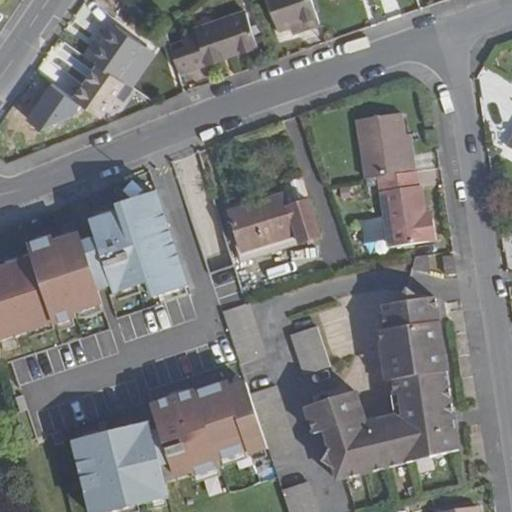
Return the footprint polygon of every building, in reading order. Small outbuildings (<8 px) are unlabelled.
[(300,20),(304,27),(319,23),(312,0),(267,0),(276,27),(300,20)] [(244,50),(233,17),(217,21),(219,27),(197,34),(183,38),(192,67),(244,50)] [(219,27),(217,21),(195,28),(197,34),(219,27)] [(142,47),(116,27),(92,60),(98,65),(119,79),(142,47)] [(183,38),(169,42),(178,71),(192,67),(183,38)] [(74,99),(101,116),(125,83),(119,79),(98,65),(74,99)] [(399,114),(354,121),(364,180),(378,178),(413,172),(410,155),(406,156),(403,135),(399,114)] [(390,247),(434,240),(431,218),(424,219),(423,213),(418,186),(416,186),(413,172),(378,178),(390,247)] [(189,285),(195,284),(168,192),(162,194),(91,215),(115,292),(148,281),(153,296),(189,285)] [(285,197),(231,214),(245,256),(299,238),(302,247),(322,240),(309,203),(290,209),(285,197)] [(24,250),(0,258),(0,349),(111,313),(84,232),(60,240),(55,227),(21,239),(24,250)] [(302,247),(299,238),(245,256),(248,264),(302,247)] [(427,255),(413,258),(412,266),(428,270),(427,255)] [(453,272),(450,256),(440,258),(443,274),(453,272)] [(217,301),(241,296),(235,266),(211,271),(217,301)] [(370,427),(356,391),(315,404),(324,432),(327,432),(340,478),(460,448),(436,297),(406,301),(383,304),(387,329),(379,330),(385,366),(390,365),(402,363),(404,375),(392,378),(395,395),(400,395),(402,415),(375,421),(376,425),(370,427)] [(246,303),(222,311),(241,365),(270,355),(252,301),(246,303)] [(329,364),(316,326),(291,334),(305,373),(329,364)] [(402,363),(390,365),(392,378),(404,375),(402,363)] [(136,511),(185,500),(181,478),(203,470),(205,477),(224,470),(221,460),(245,451),(249,459),(269,449),(270,449),(252,395),(244,372),(239,375),(227,380),(228,382),(196,394),(195,392),(154,407),(160,423),(76,448),(94,511),(136,511)] [(280,385),(252,395),(270,449),(274,459),(302,449),(280,385)] [(315,404),(307,408),(315,435),(324,432),(315,404)] [(324,511),(312,479),(284,489),(292,511),(324,511)]
